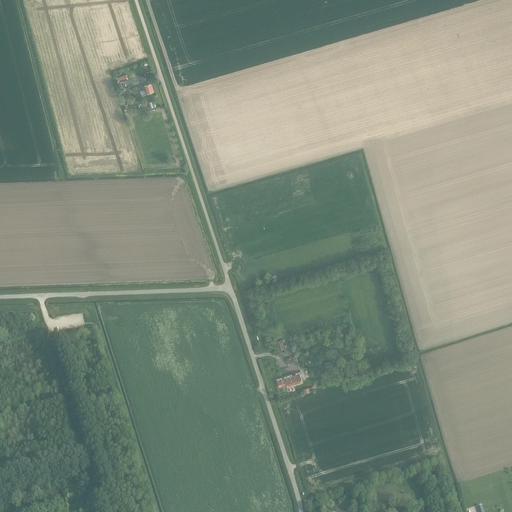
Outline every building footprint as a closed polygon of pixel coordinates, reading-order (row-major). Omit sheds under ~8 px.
[(118,82),(128,79),(126,74),(117,77),(118,82)] [(146,90),(147,93),(153,90),(151,83),(141,86),(143,90),(146,90)] [(276,342),(279,351),(285,349),(282,340),(276,342)] [(298,356),(286,360),(288,365),(298,362),(300,362),(298,356)] [(279,387),(287,384),(287,387),(290,386),(292,390),(294,389),(293,385),(302,382),(299,372),(277,380),(279,387)]
